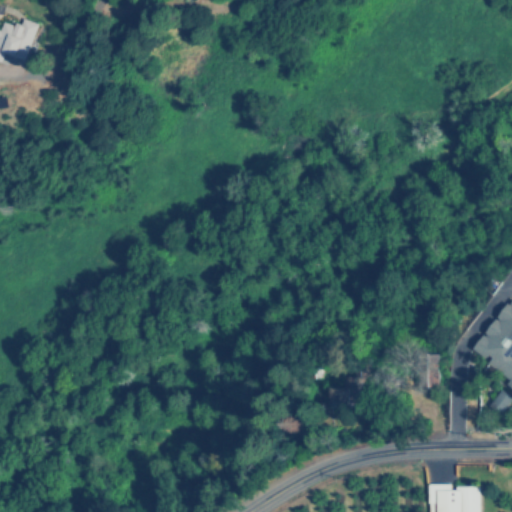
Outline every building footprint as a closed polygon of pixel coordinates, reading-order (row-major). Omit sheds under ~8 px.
[(37,21),(23,18),(21,24),(3,19),(1,32),(0,31),(0,51),(29,58),(37,21)] [(511,300),(505,296),(473,349),(489,358),(485,363),(509,378),(506,382),(511,385),(511,300)] [(332,387),(331,406),(345,407),(346,387),(332,387)] [(489,406),(502,413),(511,394),(498,388),(489,406)] [(424,483),(423,511),(476,511),(477,483),(424,483)]
